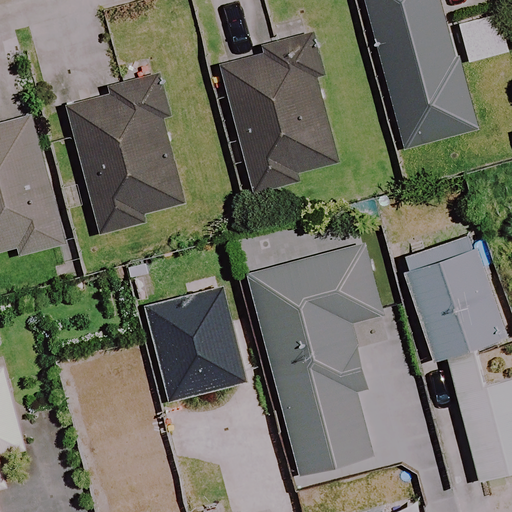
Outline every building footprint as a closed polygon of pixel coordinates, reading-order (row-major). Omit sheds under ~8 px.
[(473,131),(437,0),(363,0),(404,150),(473,131)] [(507,55),(497,16),(458,26),(468,65),(507,55)] [(337,170),(301,25),(268,33),(273,51),(220,64),(251,191),(337,170)] [(183,216),(151,71),(109,80),(112,95),(68,104),(97,235),(183,216)] [(0,259),(63,244),(32,119),(0,126),(0,259)] [(506,339),(470,228),(398,251),(433,362),(506,339)] [(356,246),(246,274),(298,480),(291,481),(298,511),(326,511),(332,510),(322,470),(371,458),(354,390),(365,387),(349,323),(374,316),(356,246)] [(243,386),(223,291),(148,307),(168,402),(243,386)] [(0,456),(24,450),(3,368),(0,369),(0,485),(1,485),(0,482),(0,456)] [(511,473),(511,380),(458,394),(480,482),(511,473)] [(241,511),(239,502),(206,511),(241,511)]
